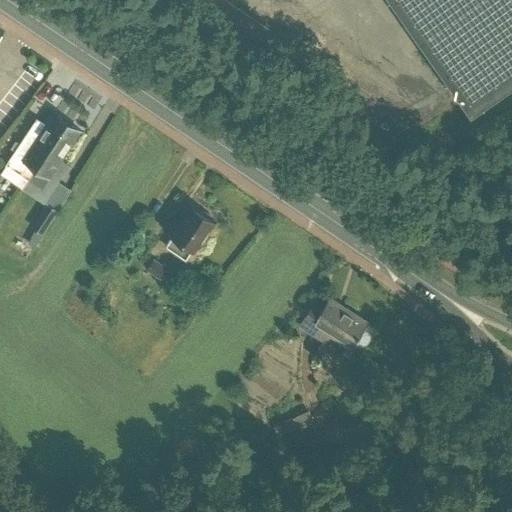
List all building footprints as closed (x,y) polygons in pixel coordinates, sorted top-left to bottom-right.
[(511,0),(393,0),(470,110),(511,80),(511,0)] [(28,181),(37,168),(68,121),(52,111),(44,124),(37,119),(6,167),(28,181)] [(68,121),(37,168),(49,176),(56,166),(80,130),(68,121)] [(32,228),(44,235),(60,210),(48,203),(32,228)] [(171,233),(172,234),(165,245),(186,259),(194,248),(213,220),(190,204),(171,233)] [(135,229),(145,236),(148,231),(156,236),(162,228),(144,216),(135,229)] [(146,269),(161,279),(168,268),(153,259),(146,269)] [(311,305),(299,324),(308,330),(325,341),(329,335),(349,347),(353,341),(356,343),(361,344),(366,341),(370,337),(370,331),(368,326),(364,324),(366,322),(329,298),(320,311),(311,305)]
